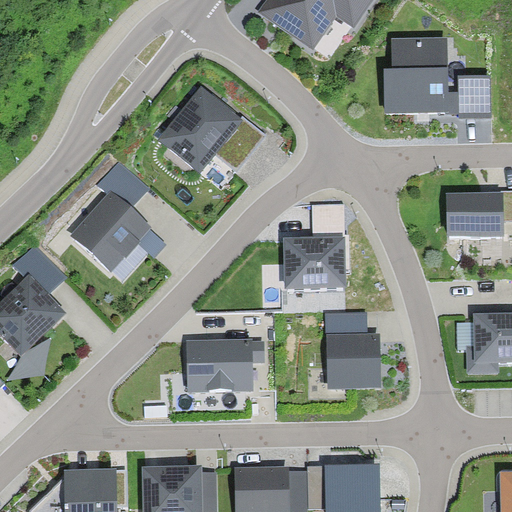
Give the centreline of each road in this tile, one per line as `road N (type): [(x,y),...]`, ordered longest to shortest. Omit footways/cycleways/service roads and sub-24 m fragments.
road 1 (residential): [(68,416),(105,436),(443,433)]
road 2 (residential): [(344,159),(315,172),(236,240),(68,416)]
road 3 (residential): [(344,159),(390,220),(426,322),(443,433)]
road 4 (residential): [(201,13),(154,26),(116,65),(91,102),(71,162)]
road 5 (residential): [(201,13),(280,83),(344,159)]
road 6 (residential): [(71,162),(201,13)]
road 7 (residential): [(344,159),(511,154)]
